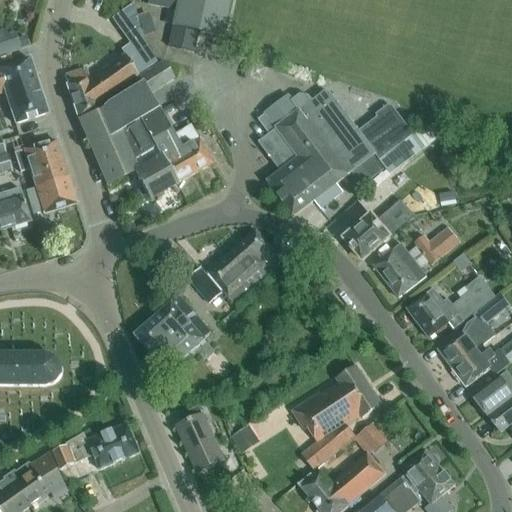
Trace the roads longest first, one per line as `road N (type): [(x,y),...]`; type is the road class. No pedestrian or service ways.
road 1 (unclassified): [(501,511),(486,465),(346,269),(315,240)]
road 2 (tertiary): [(107,249),(50,70),(62,0)]
road 3 (tertiary): [(189,511),(115,334),(103,271)]
road 4 (unclassified): [(107,249),(230,215),(315,240)]
